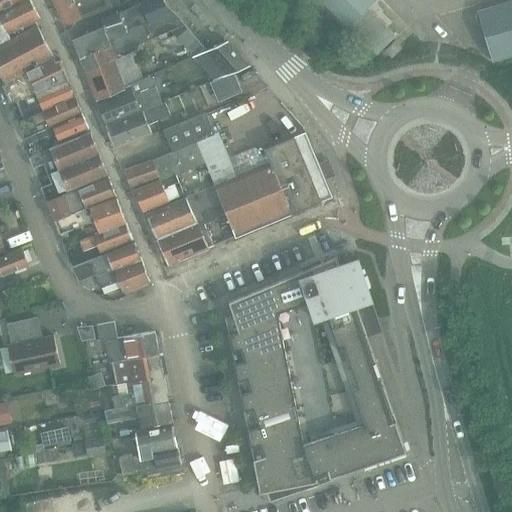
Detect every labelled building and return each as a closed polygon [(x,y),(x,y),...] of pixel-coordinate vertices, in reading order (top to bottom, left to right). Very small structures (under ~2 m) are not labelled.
[(0,0),(0,17),(29,1),(28,0),(0,0)] [(54,0),(66,25),(112,7),(109,0),(54,0)] [(164,0),(148,0),(140,4),(147,23),(173,12),(164,0)] [(320,0),(346,28),(349,26),(368,7),(374,0),(320,0)] [(0,44),(36,26),(34,23),(39,19),(29,1),(0,17),(0,18),(2,23),(0,24),(0,44)] [(511,2),(478,13),(492,63),(511,57),(511,2)] [(72,39),(80,57),(114,44),(117,52),(118,52),(184,25),(174,14),(173,12),(147,23),(140,4),(123,12),(101,20),(104,27),(72,39)] [(349,26),(358,35),(377,17),(368,7),(349,26)] [(358,35),(366,45),(386,26),(377,17),(358,35)] [(0,44),(0,74),(4,82),(53,58),(36,26),(0,44)] [(386,26),(366,45),(375,54),(395,35),(386,26)] [(384,51),(391,58),(402,48),(394,41),(384,51)] [(206,50),(216,62),(238,53),(222,42),(206,50)] [(80,57),(96,100),(125,88),(123,84),(114,59),(119,57),(118,52),(117,52),(114,44),(80,57)] [(250,64),(238,53),(216,62),(227,75),(234,72),(250,64)] [(5,83),(3,84),(10,102),(67,82),(59,62),(56,64),(53,58),(4,82),(5,83)] [(227,75),(210,82),(218,101),(242,91),(234,72),(227,75)] [(96,100),(106,124),(161,103),(155,86),(152,87),(148,75),(123,84),(125,88),(96,100)] [(67,82),(10,102),(18,121),(74,98),(67,82)] [(26,118),(18,121),(21,129),(24,137),(25,137),(81,115),(74,98),(38,113),(26,118)] [(163,102),(161,103),(106,124),(114,147),(151,133),(148,125),(170,117),(163,102)] [(205,163),(215,186),(236,177),(218,132),(214,134),(205,113),(163,131),(172,151),(197,142),(205,163)] [(56,134),(59,142),(88,132),(81,115),(25,137),(28,145),(56,134)] [(70,166),(70,168),(98,156),(88,132),(59,142),(58,142),(42,148),(38,150),(39,153),(29,157),(33,168),(35,167),(43,164),(65,155),(70,166)] [(216,189),(222,203),(227,215),(236,237),(332,197),(305,132),(264,149),(270,163),(236,177),(215,186),(216,189)] [(175,175),(205,163),(197,142),(172,151),(172,152),(152,161),(126,170),(134,191),(175,175)] [(41,188),(46,202),(106,177),(98,156),(70,168),(73,175),(51,184),(41,188)] [(178,183),(175,175),(134,191),(142,211),(168,201),(163,189),(178,183)] [(75,212),(89,207),(115,199),(106,177),(46,202),(45,202),(58,235),(68,231),(67,229),(80,224),(75,212)] [(146,214),(156,240),(203,220),(200,212),(222,203),(216,189),(212,191),(208,183),(183,194),(185,198),(146,214)] [(85,231),(88,238),(125,223),(115,199),(89,207),(97,226),(85,231)] [(203,220),(156,240),(167,265),(214,245),(205,224),(227,215),(222,203),(200,212),(203,220)] [(126,223),(125,223),(88,238),(80,241),(83,249),(98,244),(100,251),(133,239),(126,223)] [(72,267),(78,281),(140,257),(134,243),(72,267)] [(0,258),(0,275),(29,265),(23,249),(0,258)] [(140,257),(78,281),(81,287),(88,291),(100,286),(100,288),(118,282),(122,292),(150,281),(140,257)] [(402,451),(407,450),(403,440),(352,295),(367,290),(357,259),(338,266),(336,257),(228,301),(233,315),(225,317),(254,459),(261,492),(318,480),(316,473),(329,469),(331,476),(402,451)] [(8,324),(12,345),(8,345),(14,374),(48,367),(60,364),(54,335),(42,338),(37,317),(8,324)] [(112,357),(113,362),(160,353),(155,329),(118,337),(114,321),(97,324),(100,341),(111,339),(115,357),(112,357)] [(91,325),(77,326),(82,340),(94,338),(91,325)] [(122,377),(122,382),(164,374),(160,353),(113,362),(116,379),(122,377)] [(48,375),(51,392),(70,389),(67,371),(48,375)] [(122,382),(113,384),(115,396),(113,396),(115,407),(127,405),(169,397),(166,385),(164,374),(122,382)] [(169,397),(127,405),(130,417),(140,415),(143,426),(173,419),(169,397)] [(5,402),(0,402),(0,424),(10,422),(5,402)] [(59,404),(59,418),(81,417),(80,403),(59,404)] [(105,411),(84,416),(85,424),(107,419),(105,411)] [(141,453),(132,455),(134,459),(156,454),(155,449),(178,445),(174,424),(144,430),(136,432),(141,453)] [(104,437),(85,441),(87,456),(106,453),(104,437)] [(132,455),(132,454),(119,457),(123,475),(145,470),(182,463),(178,445),(155,449),(156,454),(134,459),(132,455)] [(0,497),(10,496),(10,493),(2,459),(0,459),(0,497)] [(61,483),(29,487),(30,503),(63,499),(61,483)]
